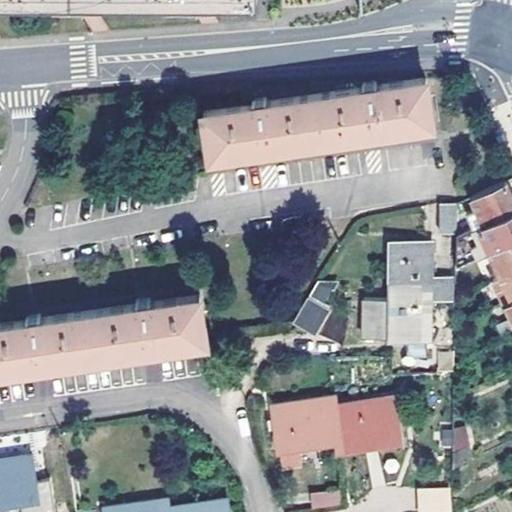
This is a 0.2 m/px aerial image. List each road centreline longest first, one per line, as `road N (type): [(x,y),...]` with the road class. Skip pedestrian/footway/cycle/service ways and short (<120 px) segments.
road 1 (residential): [(264,511),(237,446),(185,401),(146,396),(0,418)]
road 2 (tertiary): [(23,65),(318,44)]
road 3 (tertiary): [(318,44),(436,43),(461,24)]
road 4 (residential): [(0,202),(24,142),(23,65)]
